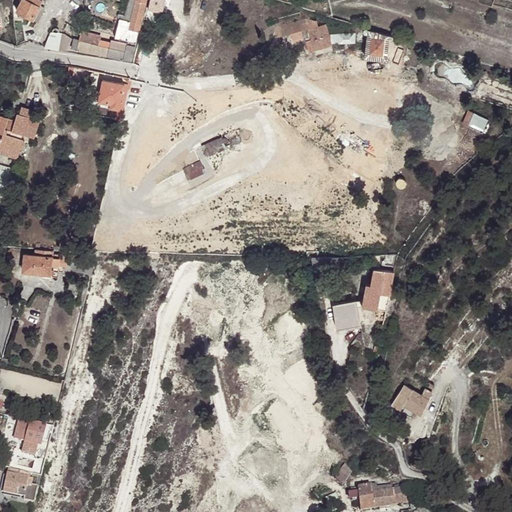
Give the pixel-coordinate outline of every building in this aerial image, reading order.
[(19,0),(15,8),(31,18),(41,0),(19,0)] [(99,37),(100,34),(80,28),(75,52),(130,62),(134,45),(136,45),(147,0),(135,0),(130,21),(124,19),(120,18),(114,38),(109,37),(108,40),(99,37)] [(130,21),(135,0),(128,0),(124,19),(130,21)] [(165,0),(151,0),(149,10),(163,13),(165,0)] [(511,1),(508,0),(491,0),(490,4),(511,12),(511,11),(511,1)] [(281,28),(283,35),(308,28),(307,21),(281,28)] [(325,24),(308,28),(309,32),(313,45),(314,49),(330,45),(330,44),(328,36),(325,24)] [(368,30),(368,35),(365,58),(386,60),(389,39),(390,36),(368,30)] [(47,31),(42,46),(65,50),(69,37),(47,31)] [(313,45),(309,32),(303,34),(307,47),(313,45)] [(335,35),(328,36),(330,44),(336,44),(335,35)] [(354,35),(335,35),(336,44),(355,43),(354,35)] [(330,45),(314,49),(316,58),(332,53),(330,45)] [(98,101),(106,103),(111,104),(111,108),(120,110),(124,84),(103,80),(101,90),(98,101)] [(105,106),(106,103),(98,101),(101,90),(98,89),(95,88),(91,107),(92,107),(105,110),(106,106),(105,106)] [(482,133),(488,118),(468,110),(461,124),(482,133)] [(19,120),(32,123),(33,114),(21,111),(19,120)] [(119,120),(121,114),(110,112),(109,118),(119,120)] [(34,142),(38,125),(32,123),(19,120),(15,120),(13,132),(6,130),(8,124),(0,122),(0,150),(2,151),(0,156),(0,157),(1,157),(21,162),(25,144),(22,144),(23,139),(34,142)] [(236,131),(197,148),(201,157),(240,141),(236,131)] [(183,169),(187,179),(204,172),(200,162),(183,169)] [(399,179),(397,181),(397,184),(399,187),(402,188),(405,187),(407,185),(407,182),(405,179),(402,178),(399,179)] [(53,250),(37,248),(36,255),(52,257),(53,250)] [(96,251),(89,250),(84,250),(84,252),(81,252),(77,272),(84,274),(90,276),(96,251)] [(61,251),(60,258),(59,268),(65,269),(67,261),(73,262),(75,254),(61,251)] [(52,257),(36,255),(25,254),(23,270),(49,275),(52,257)] [(60,258),(52,257),(49,275),(49,276),(52,277),(57,277),(59,268),(60,258)] [(386,312),(393,272),(373,269),(370,283),(366,282),(360,308),(386,312)] [(79,303),(83,304),(89,284),(82,283),(79,303)] [(335,302),(336,327),(361,326),(359,301),(335,302)] [(345,330),(338,332),(339,345),(348,344),(345,330)] [(403,401),(411,388),(402,384),(396,397),(403,401)] [(426,385),(421,394),(429,398),(433,389),(427,386),(426,385)] [(421,394),(411,388),(403,401),(402,403),(420,413),(429,398),(421,394)] [(24,442),(29,422),(16,418),(11,440),(20,442),(23,443),(24,442)] [(240,428),(269,428),(269,418),(240,418),(240,428)] [(40,446),(41,441),(43,431),(45,425),(29,422),(24,442),(37,446),(40,446)] [(41,441),(48,442),(51,433),(43,431),(41,441)] [(36,453),(37,446),(24,442),(23,443),(22,448),(36,453)] [(336,477),(343,486),(352,474),(344,465),(336,477)] [(5,473),(1,492),(22,497),(24,486),(29,488),(31,479),(5,473)] [(423,485),(422,481),(409,482),(406,489),(419,491),(423,485)] [(372,486),(373,494),(399,489),(398,484),(379,487),(376,486),(372,486)] [(360,511),(362,511),(375,510),(373,494),(372,486),(359,489),(358,490),(359,498),(360,511)] [(373,494),(375,510),(408,504),(406,494),(405,489),(399,489),(373,494)] [(350,500),(359,498),(358,490),(350,491),(350,500)] [(406,494),(408,504),(418,502),(416,492),(406,494)]
